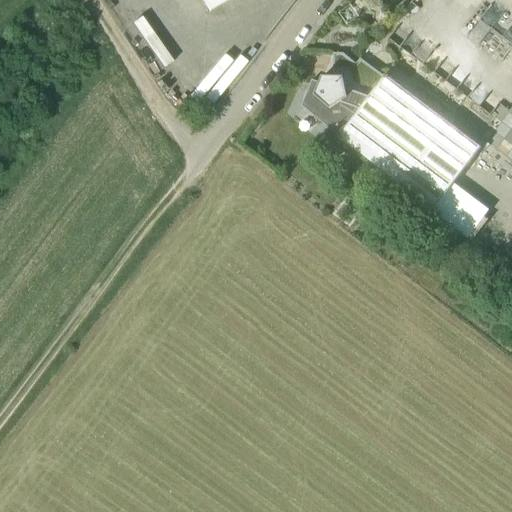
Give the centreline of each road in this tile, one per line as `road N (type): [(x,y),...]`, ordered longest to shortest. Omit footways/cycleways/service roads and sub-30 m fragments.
road 1 (track): [(87,0),(163,123),(198,157),(0,430)]
road 2 (residential): [(198,157),(317,0)]
